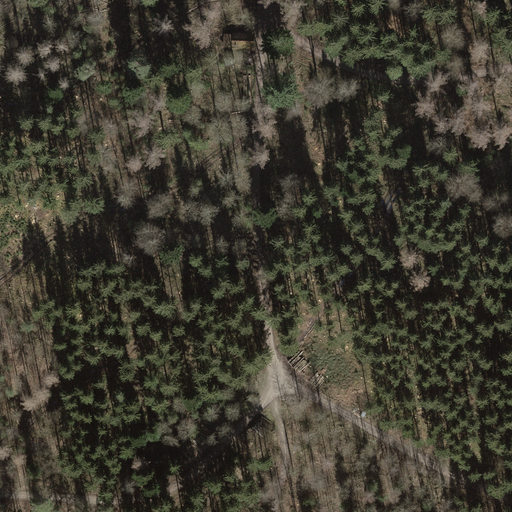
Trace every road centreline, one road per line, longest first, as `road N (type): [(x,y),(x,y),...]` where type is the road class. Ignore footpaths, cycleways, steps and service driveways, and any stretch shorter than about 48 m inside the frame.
road 1 (track): [(275,376),(257,211),(264,0)]
road 2 (track): [(0,492),(124,499),(165,492),(245,421),(275,376)]
road 3 (track): [(275,376),(511,500)]
road 4 (track): [(264,18),(332,59),(388,78),(511,67)]
road 5 (track): [(274,511),(283,467),(275,376)]
